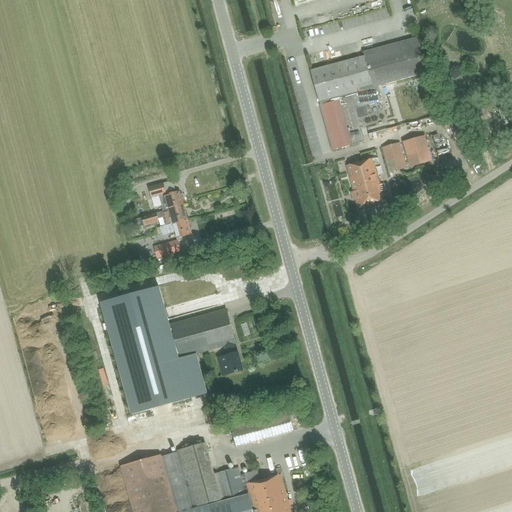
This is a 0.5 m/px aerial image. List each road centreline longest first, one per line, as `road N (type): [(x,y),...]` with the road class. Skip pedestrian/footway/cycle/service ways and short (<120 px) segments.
road 1 (secondary): [(357,511),(217,0)]
road 2 (track): [(391,511),(251,0)]
